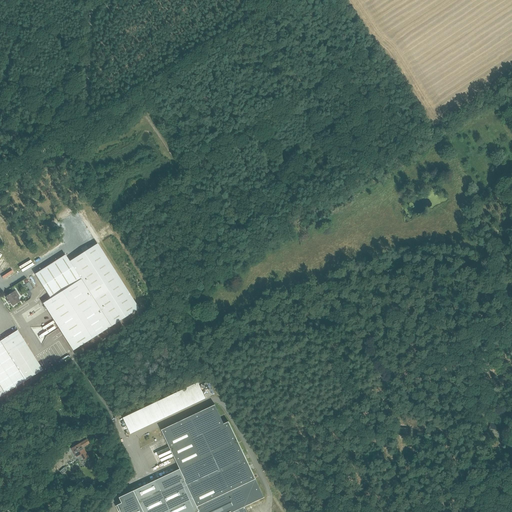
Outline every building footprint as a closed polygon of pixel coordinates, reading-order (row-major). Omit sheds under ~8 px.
[(73,351),(77,348),(138,309),(97,244),(70,262),(81,280),(47,301),(46,300),(42,302),(73,351)] [(10,303),(13,306),(20,302),(18,298),(17,299),(13,292),(5,297),(7,300),(7,301),(9,304),(10,303)] [(41,328),(45,334),(56,328),(53,321),(41,328)] [(17,331),(0,341),(0,397),(42,370),(17,331)] [(199,384),(122,414),(129,431),(206,401),(199,384)] [(118,505),(116,506),(119,511),(120,511),(247,511),(245,508),(245,507),(264,498),(229,422),(224,424),(215,405),(162,431),(180,470),(120,498),(122,503),(118,505)] [(503,425),(491,423),(489,429),(501,432),(503,425)] [(165,439),(153,445),(154,448),(166,442),(165,439)] [(80,455),(83,460),(85,463),(90,460),(82,448),(89,444),(87,440),(80,444),(72,449),(76,457),(80,455)] [(22,487),(7,492),(9,496),(24,492),(25,495),(31,493),(29,488),(28,485),(22,487)]
